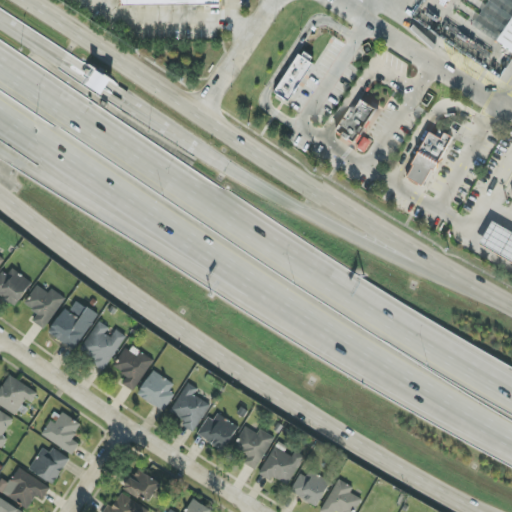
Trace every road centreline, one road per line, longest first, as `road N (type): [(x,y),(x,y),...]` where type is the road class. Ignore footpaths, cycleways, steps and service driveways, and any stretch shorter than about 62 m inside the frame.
road 1 (motorway): [(511,395),(342,292),(0,62)]
road 2 (motorway): [(0,115),(200,250),(511,439)]
road 3 (primary): [(511,308),(31,0)]
road 4 (primary): [(0,202),(134,305),(396,473)]
road 5 (motorway): [(0,149),(246,301),(321,325)]
road 6 (motorway): [(505,305),(317,218),(202,149)]
road 7 (residential): [(255,511),(0,341)]
road 8 (motorway): [(202,149),(0,12)]
